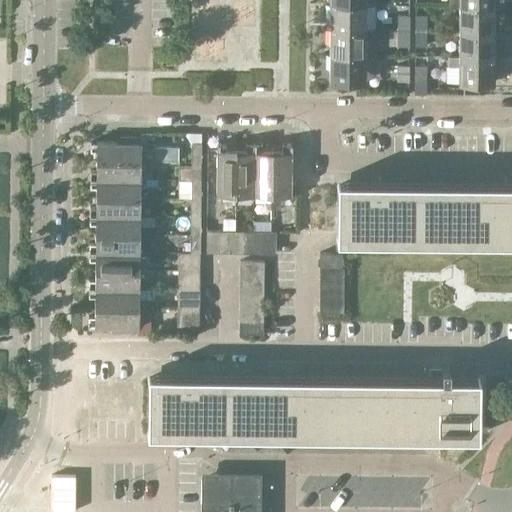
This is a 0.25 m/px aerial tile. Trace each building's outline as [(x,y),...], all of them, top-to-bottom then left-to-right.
[(365,29),(365,4),(329,4),(329,29),(365,29)] [(493,31),(493,6),(458,6),(458,30),(493,31)] [(409,29),(409,15),(397,15),(397,29),(409,29)] [(426,15),(415,15),(415,32),(426,32),(426,15)] [(365,54),(365,29),(329,29),(329,54),(365,54)] [(409,46),(409,29),(397,29),(397,46),(409,46)] [(493,56),(493,31),(458,30),(458,55),(493,56)] [(415,32),(414,46),(426,46),(426,32),(415,32)] [(364,81),(365,54),(329,54),(329,81),(364,81)] [(458,55),(448,55),(448,67),(458,67),(458,82),(493,83),(493,56),(458,55)] [(408,81),(408,65),(397,65),(397,81),(408,81)] [(414,66),(414,81),(426,81),(426,66),(414,66)] [(96,160),(153,160),(153,148),(139,148),(140,136),(116,136),(116,142),(90,141),(90,150),(96,150),(96,160)] [(200,157),(200,142),(191,142),(191,157),(200,157)] [(235,193),(235,149),(225,149),(225,143),(216,143),(216,192),(235,193)] [(253,193),(253,143),(245,143),(244,149),(235,149),(235,193),(253,193)] [(271,208),(271,149),(261,149),(261,143),(253,143),(253,193),(271,193),(270,208),(271,208)] [(280,208),(280,193),(290,193),(290,143),(281,143),(281,149),(271,149),(271,208),(280,208)] [(153,168),(153,160),(96,160),(95,169),(90,169),(89,178),(139,178),(139,168),(153,168)] [(178,164),(178,179),(190,179),(200,179),(200,165),(191,165),(178,164)] [(139,197),(139,178),(89,178),(89,186),(95,186),(95,196),(139,197)] [(200,193),(200,179),(190,179),(190,193),(200,193)] [(511,233),(511,187),(336,185),(336,232),(511,233)] [(139,215),(139,197),(95,196),(95,206),(89,206),(89,214),(139,215)] [(199,216),(200,201),(190,201),(190,216),(199,216)] [(139,225),(139,215),(89,214),(89,223),(95,223),(95,233),(138,233),(153,233),(153,226),(139,225)] [(199,230),(199,216),(190,216),(190,230),(199,230)] [(224,252),(224,230),(206,229),(205,252),(224,252)] [(242,252),(242,230),(224,230),(224,252),(242,252)] [(256,252),(257,230),(242,230),(242,252),(256,252)] [(275,252),(275,230),(257,230),(256,252),(275,252)] [(153,233),(138,233),(95,233),(95,242),(89,242),(89,251),(138,251),(138,241),(153,241),(153,233)] [(199,252),(199,238),(190,238),(189,252),(199,252)] [(138,269),(138,251),(89,251),(88,259),(94,259),(94,269),(153,270),(153,269),(138,269)] [(199,252),(189,252),(177,252),(177,270),(199,271),(199,252)] [(341,252),(337,252),(318,252),(318,266),(341,266),(341,252)] [(262,273),(263,261),(239,260),(239,272),(262,273)] [(342,266),(341,266),(318,266),(318,277),(342,278),(342,266)] [(153,279),(153,270),(94,269),(94,279),(88,279),(88,287),(138,288),(138,279),(153,279)] [(199,288),(199,271),(177,270),(177,288),(199,288)] [(262,285),(262,273),(239,272),(239,284),(262,285)] [(342,289),(342,278),(318,277),(318,288),(342,289)] [(262,297),(262,285),(239,284),(239,297),(262,297)] [(138,298),(138,288),(88,287),(88,296),(94,296),(94,306),(138,306),(152,306),(152,298),(138,298)] [(198,307),(199,288),(177,288),(176,307),(198,307)] [(342,300),(342,289),(318,288),(318,300),(342,300)] [(262,309),(262,297),(239,297),(238,308),(262,309)] [(342,311),(342,300),(318,300),(318,311),(342,311)] [(152,306),(138,306),(94,306),(94,316),(88,315),(88,325),(111,325),(111,331),(137,331),(138,325),(137,325),(137,315),(152,316),(152,306)] [(198,325),(198,307),(176,307),(176,325),(198,325)] [(262,321),(262,309),(238,308),(238,320),(262,321)] [(262,333),(262,321),(238,320),(238,332),(262,333)] [(147,378),(147,425),(476,428),(476,382),(147,378)] [(253,511),(254,477),(205,476),(204,511),(253,511)]
